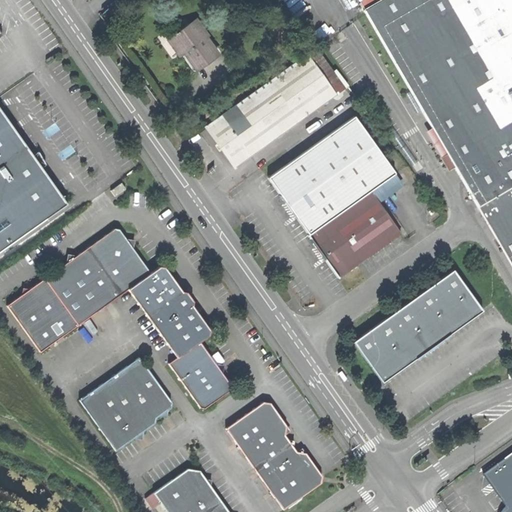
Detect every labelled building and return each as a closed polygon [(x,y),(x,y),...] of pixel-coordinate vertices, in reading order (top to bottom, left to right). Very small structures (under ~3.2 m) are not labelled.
[(511,266),(511,0),(381,0),(362,11),(511,266)] [(197,22),(168,42),(174,50),(179,58),(183,55),(195,72),(217,56),(205,39),(208,37),(197,22)] [(219,149),(234,169),(335,97),(306,57),(205,128),(219,149)] [(0,248),(68,203),(0,108),(0,248)] [(301,225),(309,237),(370,194),(370,193),(396,174),(356,117),(268,179),(280,195),(297,220),(301,225)] [(120,185),(110,192),(114,199),(125,191),(120,185)] [(309,237),(338,279),(400,236),(370,194),(309,237)] [(295,221),(297,220),(280,195),(278,196),(295,221)] [(114,231),(44,280),(77,326),(128,290),(176,358),(168,365),(198,407),(203,409),(229,391),(229,386),(199,343),(208,337),(209,332),(191,307),(187,306),(180,297),(181,294),(163,269),(158,268),(149,274),(119,231),(114,231)] [(336,280),(338,279),(309,237),(307,238),(336,280)] [(369,366),(381,384),(481,313),(452,272),(352,343),(369,366)] [(7,307),(40,353),(77,326),(44,280),(7,307)] [(186,294),(181,294),(180,297),(187,306),(191,307),(192,302),(189,298),(186,294)] [(212,355),(218,364),(224,361),(218,351),(212,355)] [(139,358),(80,401),(116,451),(135,437),(136,431),(142,432),(155,423),(155,419),(170,407),(171,402),(139,358)] [(340,371),(338,372),(345,381),(348,378),(343,372),(342,370),(340,371)] [(224,430),(283,511),(320,485),(320,476),(305,455),(296,454),(284,436),(285,427),(269,404),(261,403),(224,430)] [(511,511),(511,458),(482,479),(505,511),(504,511),(511,511)] [(226,511),(210,488),(207,484),(205,481),(199,473),(186,470),(152,494),(164,511),(226,511)]
